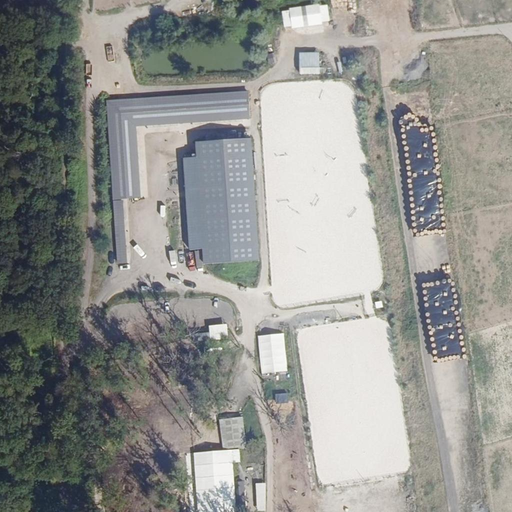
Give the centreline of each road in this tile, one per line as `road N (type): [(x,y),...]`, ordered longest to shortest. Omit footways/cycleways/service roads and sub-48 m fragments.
road 1 (track): [(511,25),(295,44),(281,68),(251,83),(90,91),(88,0)]
road 2 (track): [(387,7),(384,88),(453,511)]
road 3 (track): [(57,356),(114,289),(159,282),(148,138),(255,128)]
road 4 (track): [(57,356),(54,19)]
road 5 (track): [(267,511),(270,440),(245,339),(255,303),(290,317),(368,305)]
road 6 (track): [(251,83),(265,269),(255,303),(201,280),(159,282)]
road 7 (track): [(90,91),(92,252),(82,327)]
road 8 (track): [(71,511),(57,356)]
